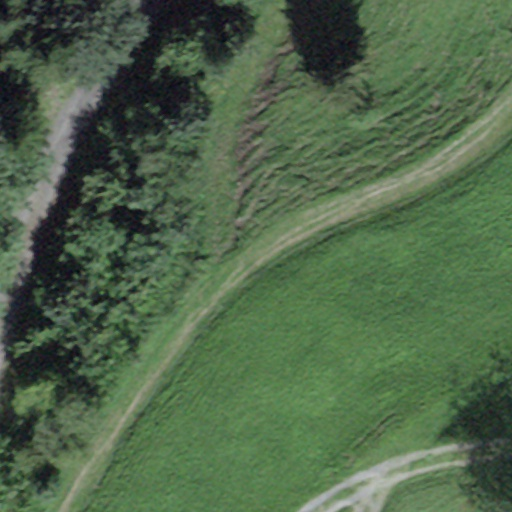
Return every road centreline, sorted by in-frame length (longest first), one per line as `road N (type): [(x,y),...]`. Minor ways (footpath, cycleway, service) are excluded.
road 1 (track): [(67,511),(108,428),(192,312),(247,257),(484,137),(511,111)]
road 2 (track): [(0,305),(76,112),(144,0)]
road 3 (track): [(511,364),(380,468),(309,511)]
road 4 (track): [(380,468),(511,446)]
